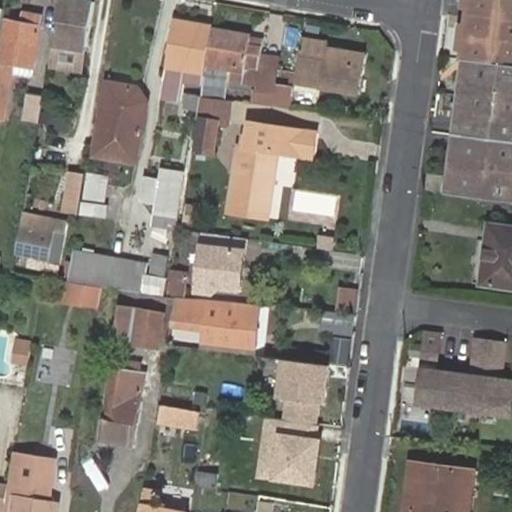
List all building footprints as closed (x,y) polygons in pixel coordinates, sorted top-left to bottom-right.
[(59,0),(52,46),(86,52),(94,3),(76,0),(59,0)] [(511,0),(468,0),(461,61),(467,61),(511,66),(511,0)] [(0,103),(5,105),(10,74),(12,64),(32,67),(40,18),(24,15),(22,23),(6,20),(0,56),(0,103)] [(207,64),(213,28),(175,21),(168,66),(186,70),(184,82),(203,85),(207,64)] [(252,35),(213,28),(207,64),(201,96),(219,99),(223,78),(255,84),(257,73),(245,71),(246,66),(258,67),(259,60),(261,48),(251,46),(252,35)] [(320,74),(318,87),(358,95),(364,55),(325,49),(327,42),(302,38),(296,70),(320,74)] [(277,63),(259,60),(258,67),(257,73),(255,84),(253,93),(271,96),(277,63)] [(460,61),(451,135),(459,136),(467,61),(461,61),(460,61)] [(511,66),(467,61),(459,136),(511,142),(511,66)] [(30,76),(32,67),(12,64),(10,74),(30,76)] [(186,70),(168,66),(162,99),(180,102),(184,82),(186,70)] [(320,74),(296,70),(294,83),(318,87),(320,74)] [(124,110),(127,89),(108,85),(95,157),(135,163),(143,113),(124,110)] [(138,91),(127,89),(124,110),(143,113),(145,103),(138,91)] [(249,92),(248,103),(289,109),(291,99),(271,96),(253,93),(249,92)] [(27,95),(24,108),(23,121),(39,123),(43,98),(27,95)] [(219,99),(201,96),(198,117),(201,118),(218,121),(231,123),(234,101),(219,99)] [(213,154),(218,122),(218,121),(201,118),(201,119),(196,151),(213,154)] [(239,147),(231,213),(269,217),(277,152),(300,154),(303,129),(248,123),(245,148),(239,147)] [(317,131),(303,129),(300,154),(314,156),(317,131)] [(451,135),(445,194),(452,195),(456,162),(459,136),(451,135)] [(456,162),(452,195),(511,202),(511,142),(459,136),(456,162)] [(158,203),(154,227),(166,229),(165,237),(172,238),(182,173),(162,170),(161,181),(147,179),(143,201),(158,203)] [(103,216),(107,174),(82,172),(78,214),(103,216)] [(427,175),(425,191),(440,193),(442,177),(427,175)] [(29,233),(21,232),(17,255),(37,259),(36,267),(46,269),(56,223),(32,217),(29,233)] [(481,283),(511,287),(511,227),(489,224),(481,283)] [(206,234),(197,292),(211,294),(218,290),(239,292),(247,240),(206,234)] [(155,250),(151,273),(164,274),(167,252),(155,250)] [(121,260),(72,252),(67,280),(116,288),(121,260)] [(165,294),(183,296),(186,271),(167,269),(165,294)] [(356,312),(358,287),(334,285),(332,310),(356,312)] [(174,298),(171,319),(205,324),(202,342),(251,348),(257,308),(209,303),(209,301),(174,298)] [(120,306),(115,339),(157,346),(161,313),(120,306)] [(436,367),(441,336),(424,335),(420,364),(436,367)] [(31,340),(16,338),(13,363),(28,365),(31,340)] [(450,414),(482,417),(492,343),(474,341),(470,372),(479,372),(479,379),(455,375),(450,414)] [(492,343),(482,417),(511,420),(511,382),(494,381),(495,373),(503,375),(506,346),(492,343)] [(332,367),(284,360),(279,400),(287,401),(284,420),(291,422),(319,426),(321,404),(327,405),(332,367)] [(125,423),(137,424),(144,373),(114,368),(104,439),(123,442),(125,423)] [(416,409),(450,414),(455,375),(420,371),(416,409)] [(163,406),(154,458),(165,461),(171,424),(196,428),(198,412),(163,406)] [(212,473),(222,411),(208,409),(198,463),(197,488),(215,491),(218,474),(212,473)] [(316,470),(322,426),(319,426),(291,422),(289,442),(266,439),(261,478),(300,484),(302,468),(316,470)] [(134,444),(137,424),(125,423),(123,442),(134,444)] [(53,463),(13,456),(5,503),(4,511),(3,511),(56,511),(57,505),(46,503),(53,463)] [(411,511),(467,511),(473,474),(409,465),(405,492),(414,494),(411,511)] [(313,486),(316,470),(302,468),(300,484),(313,486)] [(144,487),(140,511),(181,511),(158,508),(161,490),(144,487)] [(402,511),(411,511),(414,494),(405,492),(402,511)] [(256,511),(259,498),(233,494),(232,508),(240,509),(239,511),(256,511)] [(227,511),(228,506),(194,500),(192,511),(227,511)]
